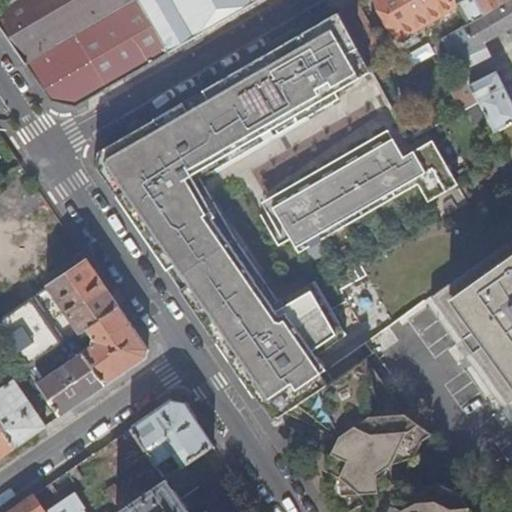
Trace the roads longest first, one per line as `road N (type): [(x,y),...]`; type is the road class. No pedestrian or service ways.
road 1 (residential): [(43,157),(310,0)]
road 2 (residential): [(43,157),(187,358)]
road 3 (residential): [(187,358),(0,487)]
road 4 (residential): [(187,358),(293,511)]
